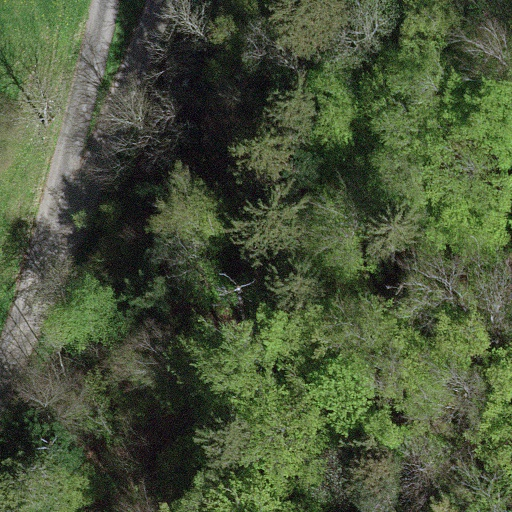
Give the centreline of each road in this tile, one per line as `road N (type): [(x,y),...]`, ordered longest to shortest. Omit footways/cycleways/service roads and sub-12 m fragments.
road 1 (unclassified): [(53,247),(168,0)]
road 2 (unclassified): [(53,247),(105,0)]
road 3 (unclassified): [(0,370),(53,247)]
